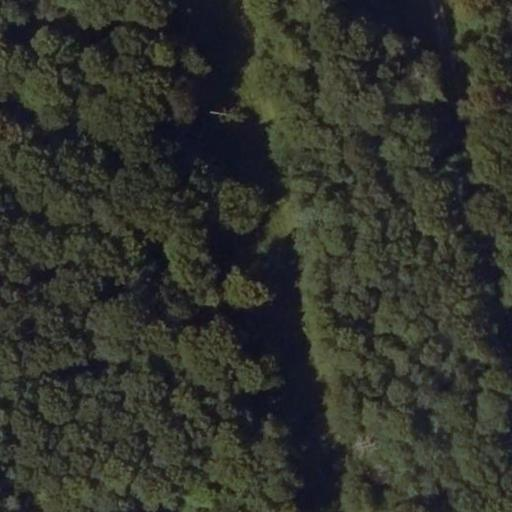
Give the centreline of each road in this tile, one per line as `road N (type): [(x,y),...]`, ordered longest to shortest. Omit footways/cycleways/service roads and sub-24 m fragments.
road 1 (track): [(399,511),(267,0)]
road 2 (track): [(449,0),(511,266)]
